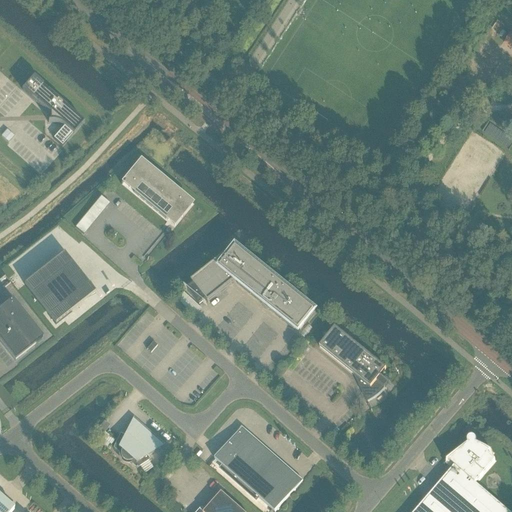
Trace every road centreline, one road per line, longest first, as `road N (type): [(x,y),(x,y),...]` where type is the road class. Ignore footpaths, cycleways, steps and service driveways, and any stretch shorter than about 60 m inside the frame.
road 1 (secondary): [(495,356),(262,159)]
road 2 (unclassified): [(10,437),(102,366),(122,369),(192,426),(242,380)]
road 3 (unclassified): [(375,497),(495,356)]
road 4 (unclassified): [(375,497),(242,380)]
road 5 (secondary): [(262,159),(164,77)]
road 6 (secondary): [(164,77),(262,159)]
